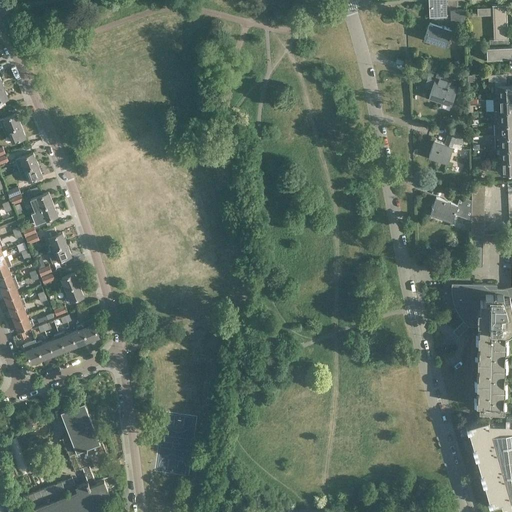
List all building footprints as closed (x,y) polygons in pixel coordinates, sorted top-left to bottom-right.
[(430,24),(435,24),(439,24),(449,24),(449,17),(448,3),(430,3),(430,24)] [(507,4),(492,4),(492,7),(478,8),(478,15),(479,15),(479,14),(493,13),(494,39),(489,39),(490,46),(486,46),(487,58),(511,57),(511,44),(508,45),(507,44),(509,44),(509,40),(507,40),(507,38),(508,38),(507,4)] [(467,36),(467,17),(452,18),(453,30),(451,35),(443,33),(449,24),(439,24),(435,24),(433,29),(432,29),(426,45),(448,53),(454,37),(467,36)] [(436,74),(430,72),(425,87),(432,89),(429,96),(443,100),(441,107),(449,109),(457,88),(449,85),(452,78),(437,73),(436,74)] [(511,84),(504,85),(504,73),(488,74),(488,81),(494,81),(495,92),(493,92),(493,98),(511,97),(511,84)] [(0,101),(5,99),(8,98),(4,87),(0,88),(0,101)] [(493,111),(497,110),(511,109),(511,97),(493,98),(493,111)] [(494,123),(511,122),(511,109),(497,110),(497,117),(494,118),(494,123)] [(5,131),(21,125),(16,114),(3,119),(6,125),(3,126),(5,131)] [(494,135),(511,134),(511,122),(494,123),(494,135)] [(25,137),(21,125),(5,131),(7,136),(9,135),(12,142),(25,137)] [(456,130),(450,128),(444,144),(434,140),(429,155),(448,162),(453,147),(461,149),(463,143),(467,145),(470,137),(466,135),(466,134),(461,132),(463,127),(458,125),(456,130)] [(511,134),(494,135),(494,136),(495,136),(495,148),(499,148),(511,147),(511,134)] [(511,147),(499,148),(499,160),(511,159),(511,147)] [(38,164),(33,152),(16,159),(20,171),(38,164)] [(0,163),(8,160),(6,154),(0,156),(0,163)] [(500,167),(497,167),(498,172),(500,172),(500,173),(511,172),(511,159),(499,160),(500,167)] [(42,176),(38,164),(20,171),(25,183),(42,176)] [(10,196),(21,192),(18,186),(7,190),(10,196)] [(35,210),(40,208),(53,203),(49,192),(31,199),(35,210)] [(21,194),(10,198),(13,204),(24,199),(21,194)] [(460,196),(457,204),(436,196),(431,212),(452,220),(455,214),(471,220),(471,216),(472,210),(472,203),(472,200),(460,196)] [(57,214),(53,203),(40,208),(35,210),(32,212),(36,224),(45,220),(48,226),(57,222),(54,216),(57,214)] [(27,227),(23,229),(25,236),(36,231),(34,225),(27,227)] [(57,233),(55,226),(44,230),(47,237),(49,237),(52,243),(49,244),(51,249),(54,248),(67,243),(62,231),(57,233)] [(37,233),(26,237),(28,243),(39,239),(37,233)] [(71,254),(67,243),(54,248),(51,249),(52,254),(56,253),(58,259),(71,254)] [(5,256),(3,250),(0,251),(0,263),(7,260),(10,260),(8,255),(5,256)] [(0,275),(11,271),(9,266),(12,265),(10,260),(7,260),(0,263),(0,275)] [(49,265),(39,269),(41,275),(52,271),(49,265)] [(13,276),(11,271),(0,275),(0,281),(2,287),(17,281),(15,276),(13,276)] [(52,272),(42,277),(44,283),(55,278),(52,272)] [(63,290),(66,288),(79,283),(74,272),(61,277),(64,284),(61,285),(63,290)] [(6,297),(20,292),(18,287),(19,287),(17,281),(2,287),(6,297)] [(79,283),(66,288),(63,290),(67,301),(84,295),(79,283)] [(511,414),(505,414),(505,421),(499,421),(499,415),(495,415),(495,407),(503,407),(503,401),(502,400),(502,391),(504,389),(504,380),(503,379),(503,369),(504,368),(505,358),(503,357),(504,347),(505,346),(505,337),(504,335),(504,331),(505,330),(506,330),(507,330),(508,329),(509,329),(510,328),(511,328),(511,327),(509,324),(507,319),(511,317),(511,286),(503,289),(497,289),(497,283),(472,283),(472,286),(454,286),(454,292),(455,297),(457,302),(458,307),(461,312),(464,317),(468,314),(479,314),(479,330),(478,331),(478,340),(479,341),(478,351),(477,352),(477,362),(478,363),(478,373),(477,374),(476,383),(478,385),(477,394),(476,396),(476,401),(479,401),(479,406),(488,406),(487,416),(488,417),(469,422),(471,428),(493,503),(501,500),(503,508),(511,506),(511,414)] [(22,298),(20,292),(6,297),(11,308),(24,303),(26,303),(23,297),(22,298)] [(24,303),(11,308),(15,318),(28,313),(24,303)] [(65,304),(54,309),(56,315),(67,310),(65,304)] [(79,319),(85,316),(84,314),(89,312),(87,306),(76,311),(78,317),(79,319)] [(30,319),(28,313),(15,318),(19,330),(32,324),(32,325),(34,324),(32,318),(30,319)] [(94,322),(87,325),(86,322),(82,324),(88,340),(100,335),(94,322)] [(77,326),(78,329),(72,331),(77,344),(88,340),(82,324),(77,326)] [(65,334),(64,331),(59,333),(66,349),(77,344),(72,331),(65,334)] [(55,353),(66,349),(59,333),(54,335),(55,338),(49,340),(55,353)] [(41,340),(37,341),(43,357),(55,353),(49,340),(42,343),(41,340)] [(31,343),(33,347),(27,349),(32,362),(43,357),(37,341),(31,343)] [(89,463),(90,463),(108,456),(102,440),(100,441),(85,401),(61,410),(70,433),(62,436),(75,469),(83,466),(89,463)] [(89,464),(90,463),(89,463),(83,466),(89,480),(77,484),(78,489),(23,511),(73,511),(96,503),(95,499),(110,493),(104,479),(96,482),(89,464)] [(72,476),(23,496),(27,507),(77,487),(72,476)] [(13,511),(9,499),(2,502),(6,511),(13,511)]
